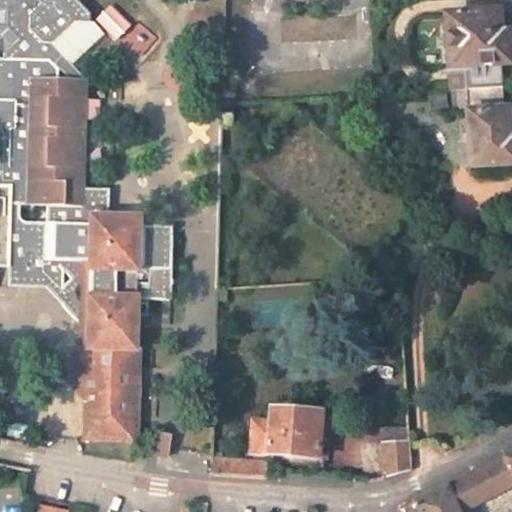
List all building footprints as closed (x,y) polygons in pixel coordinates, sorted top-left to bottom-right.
[(76,382),(67,388),(83,405),(91,413),(83,419),(82,439),(131,441),(132,420),(122,421),(123,368),(133,368),(134,318),(135,300),(149,301),(169,301),(171,227),(140,226),(136,220),(104,219),(85,219),(86,225),(67,225),(67,208),(76,208),(76,189),(77,162),(68,161),(69,141),(77,141),(77,121),(70,121),(70,100),(79,100),(79,80),(52,80),(52,70),(49,67),(55,59),(41,47),(58,24),(73,24),(73,15),(59,0),(0,0),(0,30),(12,42),(0,53),(0,52),(0,267),(8,268),(8,258),(51,259),(68,277),(62,285),(61,305),(77,325),(76,350),(69,356),(77,362),(76,382)] [(500,88),(499,67),(507,66),(505,33),(497,33),(496,12),(443,15),(447,69),(450,69),(471,68),(471,89),(500,88)] [(471,68),(450,69),(452,91),(454,91),(471,89),(471,68)] [(230,99),(230,83),(219,83),(219,99),(230,99)] [(471,89),(473,112),(465,112),(469,167),(511,165),(511,153),(511,140),(506,140),(505,126),(505,111),(501,111),(500,88),(471,89)] [(454,91),(455,113),(465,112),(473,112),(471,89),(454,91)] [(77,121),(79,100),(70,100),(70,121),(77,121)] [(228,125),(229,113),(218,113),(218,125),(228,125)] [(77,162),(77,141),(69,141),(68,161),(77,162)] [(227,193),(228,158),(217,158),(216,192),(227,193)] [(104,219),(105,190),(76,189),(76,208),(67,208),(67,225),(86,225),(85,219),(104,219)] [(8,268),(7,285),(46,286),(61,305),(62,285),(68,277),(51,259),(8,258),(8,268)] [(213,301),(225,301),(225,288),(213,288),(213,301)] [(134,318),(148,318),(149,301),(135,300),(134,318)] [(132,420),(133,368),(123,368),(122,421),(132,420)] [(325,439),(326,415),(267,412),(267,422),(250,421),(247,454),(316,459),(317,440),(325,439)] [(404,426),(378,428),(379,441),(405,440),(404,426)] [(165,457),(168,438),(151,435),(149,455),(157,456),(165,457)] [(379,441),(382,479),(410,470),(408,440),(405,440),(379,441)] [(457,511),(511,483),(511,452),(475,471),(402,508),(403,511),(457,511)] [(265,465),(208,463),(208,478),(265,480),(265,465)]
